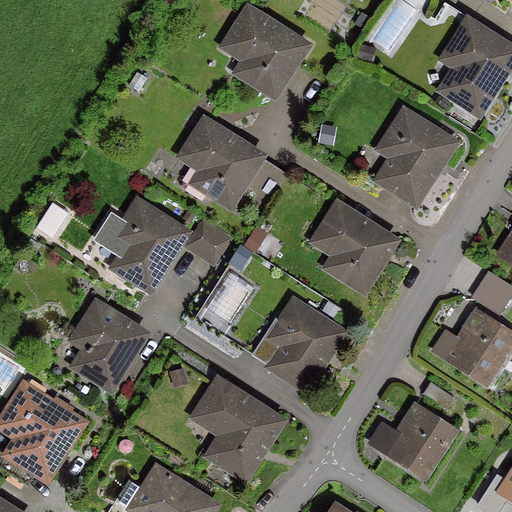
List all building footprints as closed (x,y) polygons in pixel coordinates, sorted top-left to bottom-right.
[(249,82),(272,97),(303,48),(246,12),(223,48),(257,69),(249,82)] [(476,114),(511,58),(511,53),(466,24),(451,47),(463,55),(440,91),(476,114)] [(413,204),(450,145),(402,114),(388,136),(401,144),(377,181),(413,204)] [(228,207),(259,158),(202,122),(179,158),(192,166),(178,187),(201,201),(206,193),(228,207)] [(133,235),(112,269),(148,292),(184,235),(135,204),(121,227),(133,235)] [(361,292),(392,243),(335,207),(312,243),(346,264),(338,277),(361,292)] [(201,222),(185,248),(211,264),(227,239),(201,222)] [(511,239),(508,237),(497,255),(511,265),(511,239)] [(487,273),(471,299),(496,315),(511,289),(487,273)] [(290,333),(268,368),(304,391),(340,334),(291,303),(277,325),(290,333)] [(72,367),(108,390),(143,336),(94,305),(71,341),(84,349),(72,367)] [(437,342),(432,351),(483,383),(511,338),(484,320),(466,347),(455,340),(449,349),(437,342)] [(207,457),(242,480),(279,423),(216,382),(199,408),(227,425),(207,457)] [(428,383),(420,395),(444,411),(452,399),(428,383)] [(81,424),(22,386),(0,420),(0,429),(15,439),(0,462),(0,470),(22,484),(30,472),(44,481),(81,424)] [(383,452),(421,477),(451,432),(423,414),(405,441),(394,434),(383,452)] [(155,511),(209,511),(212,508),(155,471),(141,493),(160,505),(155,511)] [(480,511),(511,511),(511,486),(501,504),(490,496),(480,511)]
